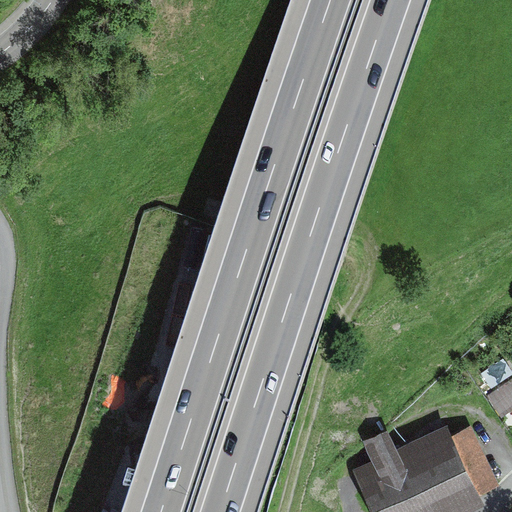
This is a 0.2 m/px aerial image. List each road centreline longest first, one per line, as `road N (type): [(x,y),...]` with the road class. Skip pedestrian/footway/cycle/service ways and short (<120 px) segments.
road 1 (motorway): [(332,0),(159,511)]
road 2 (motorway): [(222,511),(391,0)]
